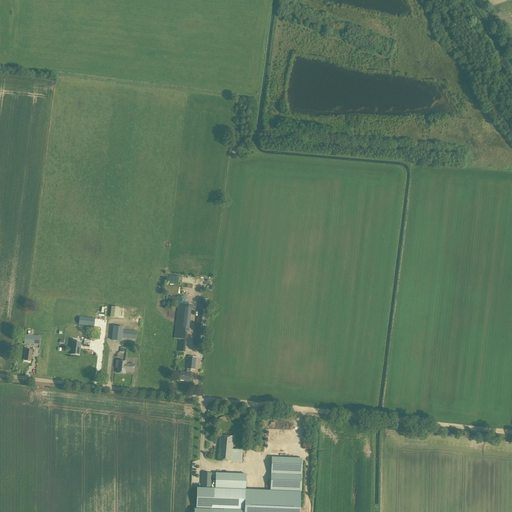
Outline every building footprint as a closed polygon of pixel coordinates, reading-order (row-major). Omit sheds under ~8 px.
[(203,347),(208,300),(199,299),(194,346),(203,347)] [(188,332),(191,305),(178,304),(174,338),(180,339),(179,351),(185,352),(187,332),(188,332)] [(118,318),(119,308),(111,307),(110,317),(118,318)] [(95,319),(79,317),(79,325),(94,327),(95,319)] [(136,340),(137,332),(123,330),(123,327),(113,326),(111,341),(122,342),(122,338),(136,340)] [(39,348),(40,337),(33,336),(25,335),(24,340),(26,341),(26,343),(33,343),(32,344),(34,344),(34,345),(37,345),(37,348),(39,348)] [(72,341),(70,354),(79,355),(80,345),(81,343),(72,341)] [(194,370),(196,358),(188,357),(187,368),(186,371),(186,372),(180,371),(179,380),(186,381),(186,382),(190,382),(191,373),(190,373),(190,370),(194,370)] [(124,367),(124,362),(118,361),(116,361),(115,368),(117,368),(117,369),(117,373),(125,374),(125,372),(125,369),(123,369),(123,367),(124,367)] [(125,372),(133,372),(134,365),(126,364),(126,362),(124,362),(124,367),(123,367),(123,369),(125,369),(125,372)] [(231,462),(232,450),(233,437),(220,436),(218,461),(231,462)] [(232,450),(231,462),(241,463),(242,451),(232,450)] [(301,491),(301,458),(271,457),(271,490),(301,491)] [(213,477),(213,474),(202,473),(201,487),(211,488),(212,477),(213,477)] [(245,489),(246,474),(216,474),(215,489),(245,489)] [(245,504),(245,490),(197,488),(196,509),(244,510),(245,510),(245,504)] [(299,511),(301,492),(245,490),(245,504),(245,510),(244,510),(244,511),(299,511)]
